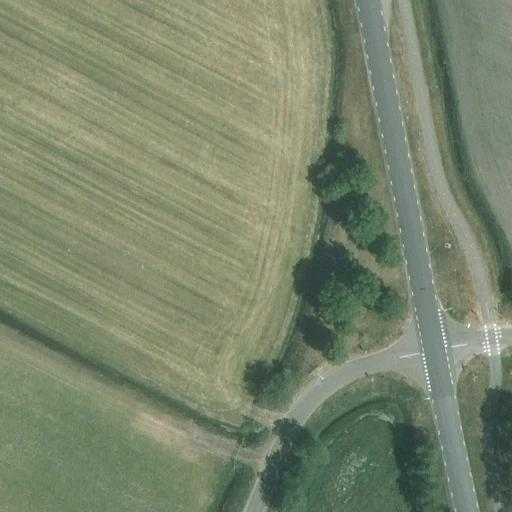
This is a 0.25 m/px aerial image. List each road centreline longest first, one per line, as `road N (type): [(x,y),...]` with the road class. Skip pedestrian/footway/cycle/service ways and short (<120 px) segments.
road 1 (tertiary): [(434,349),(366,0)]
road 2 (unclassified): [(252,511),(286,426),(313,395),(342,376),(434,349)]
road 3 (tertiary): [(467,511),(434,349)]
